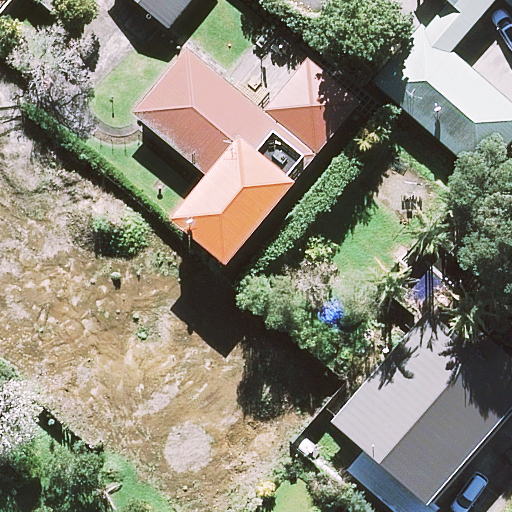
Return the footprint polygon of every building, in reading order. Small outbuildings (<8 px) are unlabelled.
[(0,0),(0,20),(15,3),(12,0),(0,0)] [(197,0),(131,0),(171,33),(197,0)] [(511,0),(442,0),(452,8),(399,69),(409,78),(391,99),(483,179),(511,145),(511,109),(452,57),(501,1),(511,10),(511,0)] [(230,272),(320,165),(190,56),(137,118),(214,183),(177,227),(230,272)] [(109,256),(73,225),(4,309),(55,351),(36,373),(59,392),(70,378),(133,431),(211,336),(126,265),(102,294),(87,282),(109,256)] [(472,350),(431,314),(333,428),(365,455),(349,474),(393,511),(429,511),(511,416),(511,363),(482,338),(472,350)]
